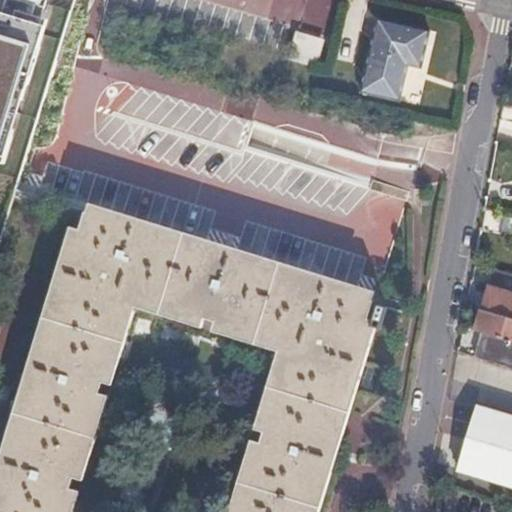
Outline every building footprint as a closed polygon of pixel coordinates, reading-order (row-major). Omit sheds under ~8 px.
[(0,0),(0,155),(0,156),(48,0),(0,0)] [(131,0),(130,8),(288,41),(294,11),(310,14),(313,0),(131,0)] [(363,94),(402,102),(409,65),(423,67),(431,30),(378,20),(363,94)] [(289,62),(315,68),(321,43),(297,36),(289,62)] [(380,331),(386,310),(372,305),(373,301),(86,213),(0,488),(0,511),(308,511),(366,326),(380,331)] [(484,333),(477,358),(511,368),(511,273),(495,269),(477,331),(484,333)] [(458,469),(511,485),(511,419),(477,408),(458,469)]
